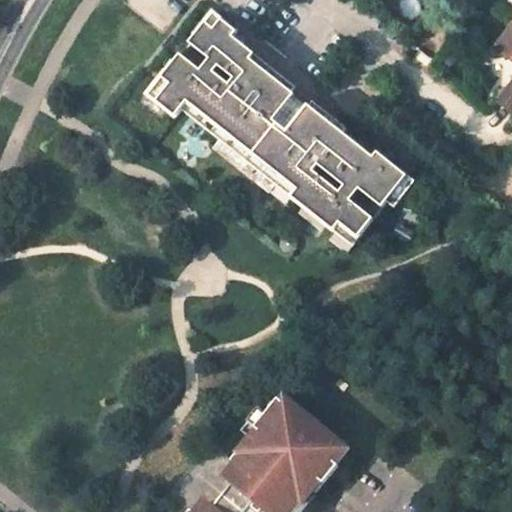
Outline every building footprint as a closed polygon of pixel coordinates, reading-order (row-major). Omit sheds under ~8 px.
[(293,102),(296,99),(251,65),(255,60),(233,43),(237,38),(212,20),(149,103),(178,125),(190,109),(270,170),(273,168),(281,173),(278,177),(285,182),(363,241),(410,177),(380,155),(377,160),(346,136),(332,126),(329,131),(318,123),(321,118),(311,111),(309,109),(306,112),(293,102)] [(511,23),(495,46),(511,59),(511,23)] [(495,100),(511,113),(511,111),(511,80),(509,79),(495,100)] [(350,131),(315,106),(311,111),(321,118),(318,123),(329,131),(332,126),(346,136),(350,131)] [(270,170),(228,139),(215,155),(272,198),(285,182),(278,177),(281,173),(273,168),(270,170)] [(262,511),(264,510),(266,511),(269,511),(299,477),(296,475),(302,467),(312,474),(334,462),(330,459),(342,444),(297,406),(294,410),(281,400),(257,428),(269,438),(262,446),(259,443),(227,481),(234,486),(215,508),(209,503),(201,511),(262,511)]
